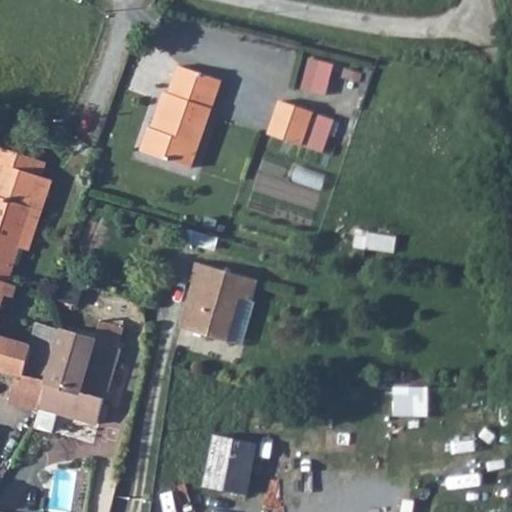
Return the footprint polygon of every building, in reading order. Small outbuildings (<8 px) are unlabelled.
[(328,94),(338,62),(312,54),(302,85),(328,94)] [(149,128),(143,152),(155,157),(193,169),(221,83),(198,76),(194,86),(175,79),(158,132),(149,128)] [(280,102),(269,135),(303,146),(314,113),(280,102)] [(40,177),(45,162),(0,147),(0,198),(33,209),(34,210),(35,210),(44,213),(55,182),(40,177)] [(0,281),(9,284),(35,210),(34,210),(33,209),(0,198),(0,281)] [(250,314),(256,293),(196,273),(190,292),(192,292),(179,333),(182,339),(225,353),(239,310),(250,314)] [(0,281),(0,375),(12,380),(10,394),(41,404),(62,335),(35,327),(28,349),(0,339),(0,310),(9,284),(0,281)] [(97,323),(92,343),(113,348),(118,329),(97,323)] [(32,429),(49,433),(54,416),(96,427),(117,353),(113,348),(92,343),(62,335),(41,404),(38,412),(32,429)] [(328,448),(357,450),(360,418),(331,416),(328,448)] [(201,491),(242,501),(255,451),(214,440),(201,491)]
